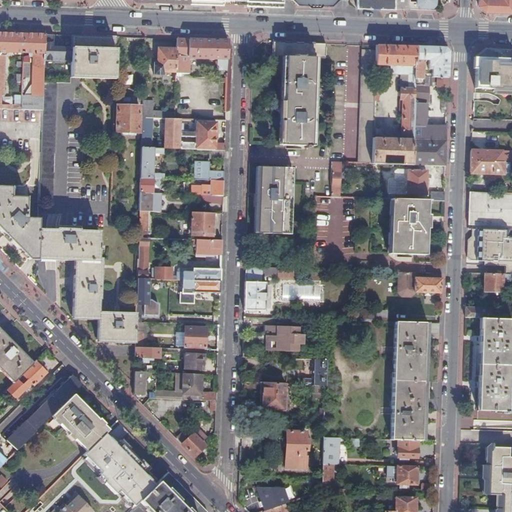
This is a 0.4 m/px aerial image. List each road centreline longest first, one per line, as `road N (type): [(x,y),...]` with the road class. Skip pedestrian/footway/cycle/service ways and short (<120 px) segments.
road 1 (tertiary): [(463,29),(445,511)]
road 2 (residential): [(214,495),(223,478),(242,22)]
road 3 (tertiary): [(0,279),(214,495)]
road 4 (secondary): [(463,29),(242,22)]
road 5 (secondary): [(242,22),(115,17)]
